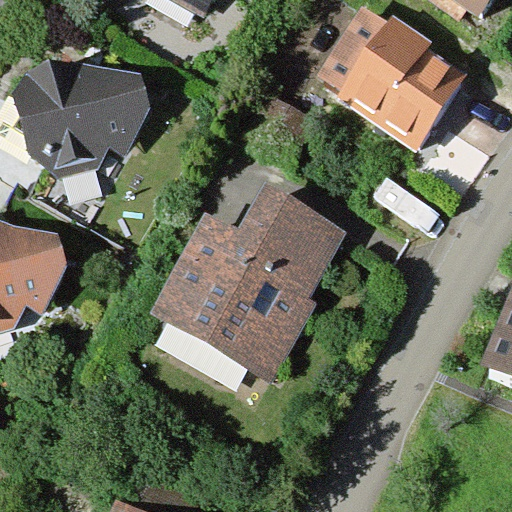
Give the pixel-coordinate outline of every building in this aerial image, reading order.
[(206,0),(170,0),(199,14),(206,0)] [(491,0),(502,8),(508,0),(491,0)] [(383,4),(344,60),(417,110),(456,53),(383,4)] [(9,121),(9,161),(52,186),(137,177),(162,137),(159,105),(117,75),(43,87),(9,121)] [(285,82),(265,109),(288,127),(309,100),(285,82)] [(0,234),(0,351),(48,333),(81,290),(79,258),(7,233),(0,234)] [(272,390),(328,261),(275,238),(253,288),(212,270),(177,350),(272,390)] [(511,332),(482,394),(511,407),(511,332)] [(129,511),(109,502),(104,511),(129,511)]
